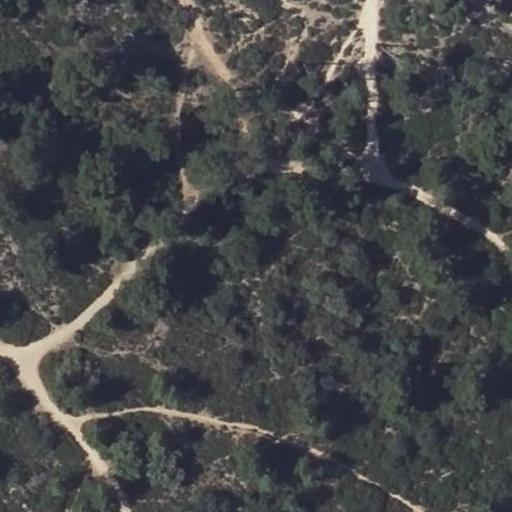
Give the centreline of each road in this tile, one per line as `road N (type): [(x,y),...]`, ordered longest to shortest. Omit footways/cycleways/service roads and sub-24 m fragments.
road 1 (track): [(378,172),(305,154),(236,172),(168,212),(73,347),(0,357)]
road 2 (track): [(369,0),(378,172),(497,228),(511,247)]
